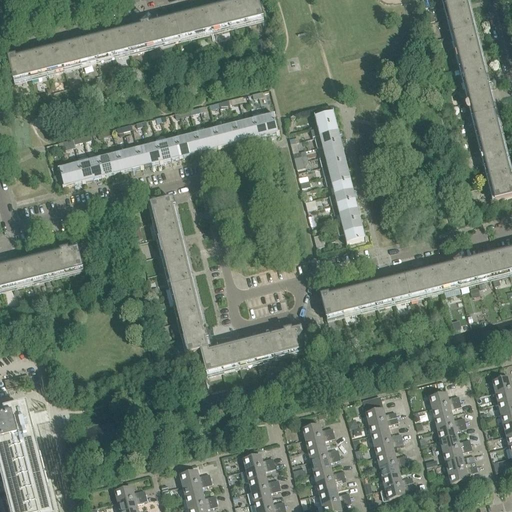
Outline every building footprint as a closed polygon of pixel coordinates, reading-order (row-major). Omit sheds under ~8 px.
[(465,0),(443,0),(495,204),(511,200),(511,183),(488,90),(491,89),(494,92),(496,90),(489,82),(486,82),(465,0)] [(150,29),(149,26),(152,23),(149,21),(141,28),(142,31),(9,64),(14,84),(264,22),(259,1),(150,29)] [(172,58),(164,60),(166,67),(173,65),(172,58)] [(91,78),(84,80),(86,87),(93,85),(91,78)] [(224,104),(219,106),(220,110),(220,112),(230,109),(229,103),(224,104)] [(334,114),(333,114),(333,115),(316,120),(315,118),(315,119),(317,130),(337,125),(334,114)] [(263,116),(253,118),(254,122),(259,142),(269,139),(264,120),(263,116)] [(278,136),(274,118),(275,118),(275,117),(264,120),(269,139),(280,136),(278,136)] [(254,122),(244,125),(249,144),(259,142),(254,122)] [(224,125),(214,128),(215,132),(220,151),(230,149),(225,130),(224,125)] [(244,125),(235,127),(239,146),(249,144),(244,125)] [(317,130),(311,132),(313,141),(320,140),(339,135),(337,125),(317,130)] [(235,127),(225,130),(230,149),(239,146),(235,127)] [(215,132),(206,135),(210,154),(220,151),(215,132)] [(206,135),(196,137),(201,156),(210,154),(206,135)] [(339,135),(320,140),(322,149),(341,145),(339,135)] [(196,137),(186,139),(191,159),(201,156),(196,137)] [(156,142),(157,147),(162,166),(172,164),(167,144),(166,139),(156,142)] [(186,139),(176,142),(181,161),(191,159),(186,139)] [(74,142),(64,145),(65,149),(66,153),(76,151),(74,142)] [(176,142),(167,144),(172,164),(181,161),(176,142)] [(341,145),(322,149),(325,159),(344,154),(341,145)] [(295,146),(291,147),(293,157),(299,155),(296,146),(295,146)] [(137,147),(127,150),(128,154),(133,173),(143,171),(138,152),(137,147)] [(157,147),(147,149),(152,168),(162,166),(157,147)] [(147,149),(138,152),(143,171),(152,168),(147,149)] [(107,155),(109,159),(113,178),(123,176),(118,157),(117,152),(107,155)] [(128,154),(118,157),(123,176),(133,173),(128,154)] [(344,154),(325,159),(320,160),(322,170),(327,169),(346,164),(344,154)] [(98,157),(99,161),(104,181),(113,178),(109,159),(107,155),(98,157)] [(303,164),(301,155),(299,155),(293,157),(296,166),(303,164)] [(99,161),(89,164),(94,183),(104,181),(99,161)] [(89,164),(80,166),(84,186),(94,183),(89,164)] [(305,171),(303,164),(296,166),(297,173),(305,171)] [(346,164),(327,169),(330,178),(349,174),(346,164)] [(80,166),(70,169),(75,188),(84,186),(80,166)] [(64,190),(63,190),(63,191),(75,188),(70,169),(59,172),(60,172),(61,177),(64,188),(64,190)] [(349,174),(330,178),(325,180),(327,189),(332,188),(351,183),(349,174)] [(64,188),(61,177),(55,178),(58,189),(64,188)] [(351,183),(332,188),(334,198),(354,193),(351,183)] [(354,193),(334,198),(330,199),(332,209),(337,208),(356,203),(354,193)] [(214,337),(213,334),(205,336),(171,203),(151,208),(189,358),(201,355),(202,357),(207,378),(307,353),(302,332),(210,355),(209,354),(209,353),(209,352),(207,343),(209,343),(210,338),(214,337)] [(356,203),(337,208),(339,217),(358,212),(356,203)] [(358,212),(339,217),(342,227),(361,222),(358,212)] [(342,227),(337,228),(340,238),(344,237),(363,232),(361,222),(342,227)] [(140,229),(134,231),(137,243),(143,241),(140,229)] [(363,232),(344,237),(347,248),(348,248),(347,247),(365,242),(366,244),(366,243),(363,232)] [(0,293),(84,273),(79,252),(0,271),(0,293)] [(511,253),(471,264),(462,266),(462,264),(464,261),(462,258),(454,266),(455,269),(322,302),(327,322),(511,275),(511,253)] [(478,290),(470,292),(472,300),(480,298),(478,290)] [(459,323),(452,325),(454,332),(461,330),(459,323)] [(510,380),(493,384),(495,396),(511,391),(511,385),(511,386),(510,380)] [(511,391),(495,396),(498,406),(511,403),(511,391)] [(447,396),(429,400),(432,412),(460,404),(459,399),(448,402),(447,396)] [(384,412),(381,400),(363,404),(366,416),(383,412),(384,412)] [(511,403),(498,406),(501,417),(511,414),(511,403)] [(451,412),(461,410),(460,404),(432,412),(435,422),(452,418),(451,412)] [(366,416),(369,427),(397,420),(396,415),(385,418),(383,412),(366,416)] [(0,466),(11,511),(52,511),(46,488),(46,485),(45,483),(42,472),(42,471),(27,413),(6,419),(6,420),(0,421),(1,427),(0,427),(0,466)] [(511,426),(511,414),(501,417),(504,428),(511,426)] [(452,418),(435,422),(438,433),(466,426),(464,421),(454,423),(452,418)] [(388,428),(398,426),(397,420),(369,427),(372,438),(389,434),(388,428)] [(356,422),(347,424),(349,432),(358,430),(356,422)] [(456,434),(467,431),(466,426),(438,433),(440,444),(458,440),(456,434)] [(320,428),(303,432),(306,443),(334,436),(332,431),(322,434),(320,428)] [(389,434),(372,438),(374,449),(402,442),(401,437),(390,440),(389,434)] [(324,444),(335,442),(334,436),(306,443),(309,454),(326,450),(324,444)] [(458,440),(440,444),(443,455),(471,448),(470,443),(459,445),(458,440)] [(358,441),(352,443),(354,451),(360,449),(358,441)] [(402,442),(374,449),(377,460),(394,456),(393,450),(404,447),(402,442)] [(462,456),(472,453),(471,448),(443,455),(446,466),(463,461),(462,456)] [(326,450),(309,454),(311,465),(339,458),(338,453),(327,455),(326,450)] [(362,452),(355,454),(358,465),(364,463),(362,452)] [(394,456),(377,460),(380,471),(408,464),(407,459),(396,461),(394,456)] [(261,458),(243,462),(246,473),(274,467),(273,461),(262,464),(261,458)] [(331,471),(330,466),(341,463),(339,458),(311,465),(314,476),(331,471)] [(463,461),(446,466),(449,477),(476,470),(475,464),(464,467),(463,461)] [(408,464),(380,471),(383,482),(400,477),(399,472),(409,469),(408,464)] [(274,467),(246,473),(249,484),(266,480),(265,474),(276,472),(274,467)] [(467,478),(478,475),(476,470),(449,477),(451,488),(468,483),(467,478)] [(331,471),(314,476),(317,487),(345,480),(343,474),(333,477),(331,471)] [(198,474),(180,478),(183,489),(211,482),(210,477),(199,480),(198,474)] [(400,477),(383,482),(385,492),(413,485),(412,480),(401,483),(400,477)] [(266,480),(249,484),(252,495),(280,488),(278,483),(268,486),(266,480)] [(345,480),(317,487),(320,497),(337,493),(335,488),(346,485),(345,480)] [(202,490),(212,488),(211,482),(183,489),(186,500),(203,496),(202,490)] [(413,485),(385,492),(388,504),(405,499),(404,494),(415,491),(413,485)] [(280,488),(252,495),(254,506),(272,502),(270,496),(281,494),(280,488)] [(133,490),(115,494),(118,506),(146,499),(145,493),(134,496),(133,490)] [(337,493),(320,497),(322,508),(350,501),(349,496),(338,499),(337,493)] [(203,496),(186,500),(189,511),(217,504),(215,499),(205,501),(203,496)] [(138,511),(137,507),(147,504),(146,499),(118,506),(119,511),(138,511)] [(341,511),(341,509),(351,507),(350,501),(322,508),(323,511),(341,511)] [(272,502),(254,506),(255,511),(277,511),(285,510),(284,505),(273,507),(272,502)]
